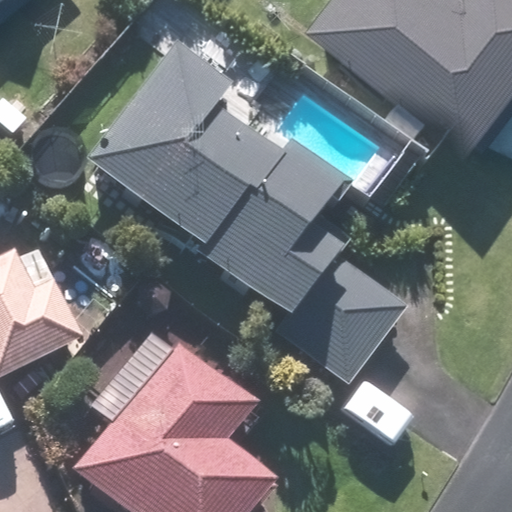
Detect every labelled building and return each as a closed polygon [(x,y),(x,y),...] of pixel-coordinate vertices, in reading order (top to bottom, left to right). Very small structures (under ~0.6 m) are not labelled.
[(0,0),(0,24),(28,0),(0,0)] [(511,0),(327,0),(308,27),(474,149),(511,97),(511,0)] [(75,175),(278,334),(271,343),(342,398),(406,317),(308,240),(345,192),(289,148),(274,167),(216,122),(234,98),(173,50),(75,175)] [(0,391),(84,349),(53,289),(33,300),(12,260),(0,266),(0,391)] [(255,415),(176,352),(66,489),(95,511),(260,511),(268,503),(217,463),(255,415)] [(66,511),(15,391),(0,397),(0,511),(66,511)]
